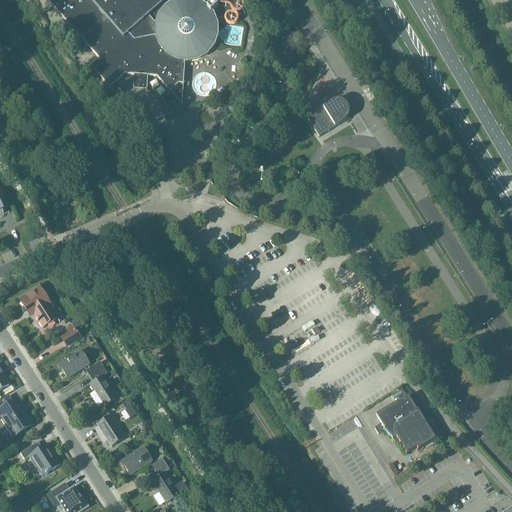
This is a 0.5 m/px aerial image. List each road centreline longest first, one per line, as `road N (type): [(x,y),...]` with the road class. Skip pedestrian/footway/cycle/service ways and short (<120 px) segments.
road 1 (unclassified): [(369,511),(174,206)]
road 2 (secondary): [(382,0),(511,208)]
road 3 (residential): [(117,511),(0,328)]
road 4 (secondary): [(511,165),(414,0)]
road 5 (unclassified): [(57,248),(174,206)]
